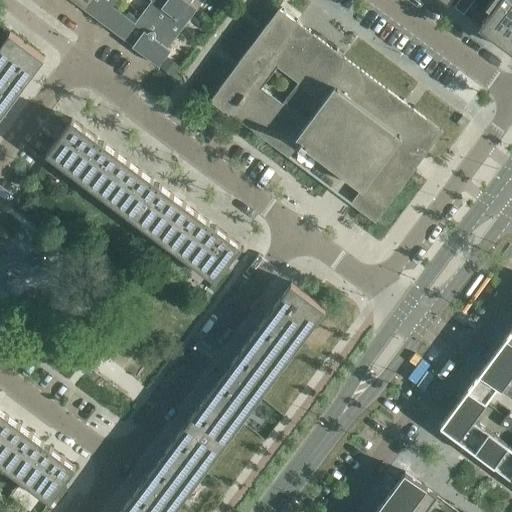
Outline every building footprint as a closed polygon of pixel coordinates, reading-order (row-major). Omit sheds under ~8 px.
[(92,0),(71,0),(85,10),(92,0)] [(145,31),(167,0),(92,0),(85,10),(133,46),(144,30),(145,31)] [(169,47),(197,9),(184,0),(167,0),(145,31),(144,30),(133,46),(139,51),(151,35),(161,42),(168,48),(169,47)] [(184,0),(197,9),(204,0),(184,0)] [(464,13),(470,6),(461,0),(459,0),(454,6),(464,13)] [(511,0),(498,0),(479,26),(511,50),(511,0)] [(295,145),(293,143),(295,141),(362,189),(401,136),(395,131),(337,87),(298,58),(315,35),(298,22),(298,21),(297,20),(297,21),(280,9),(281,8),(280,7),(242,57),(261,71),(230,113),(285,154),(287,151),(289,152),(295,145)] [(0,111),(3,114),(45,57),(10,31),(0,45),(0,111)] [(149,58),(161,42),(151,35),(139,51),(149,58)] [(354,64),(344,57),(315,35),(298,58),(337,87),(354,64)] [(159,66),(172,50),(169,47),(168,48),(161,42),(149,58),(159,66)] [(230,113),(261,71),(242,57),(211,99),(212,100),(229,112),(228,112),(229,113),(230,113)] [(413,108),(354,64),(337,87),(395,131),(413,108)] [(376,222),(425,155),(443,131),(413,108),(395,131),(401,136),(362,189),(351,203),(376,222)] [(129,161),(73,118),(47,153),(103,195),(129,161)] [(185,203),(129,161),(103,195),(159,237),(185,203)] [(242,245),(231,237),(185,203),(159,237),(216,280),(242,245)] [(173,511),(242,421),(261,396),(262,393),(326,308),(292,282),(119,511),(173,511)] [(511,339),(507,336),(493,354),(511,367),(511,339)] [(511,367),(493,354),(480,372),(499,386),(511,395),(511,367)] [(474,419),(487,403),(499,386),(480,372),(455,405),(474,419)] [(491,431),(474,419),(455,405),(441,424),(476,450),(491,431)] [(0,450),(20,424),(0,408),(0,450)] [(511,428),(511,421),(506,417),(501,423),(511,431),(511,428)] [(77,466),(20,424),(0,450),(0,462),(51,501),(77,466)] [(511,472),(511,447),(508,444),(491,431),(476,450),(510,475),(511,472)] [(423,511),(425,511),(438,495),(422,484),(406,471),(393,489),(423,511)] [(423,511),(393,489),(380,505),(389,511),(423,511)]
